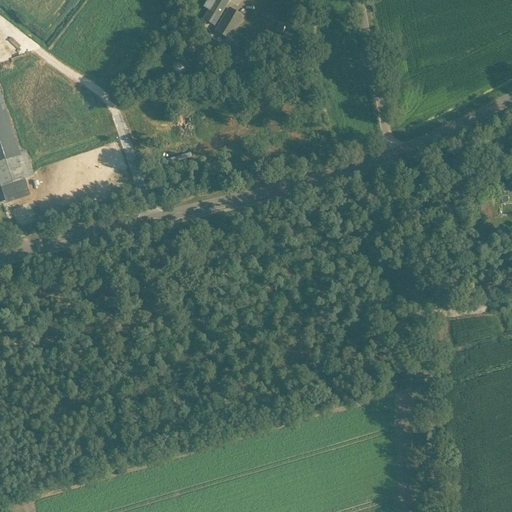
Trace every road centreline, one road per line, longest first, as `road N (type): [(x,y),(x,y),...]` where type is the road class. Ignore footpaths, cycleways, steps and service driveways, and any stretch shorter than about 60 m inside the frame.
road 1 (tertiary): [(390,155),(0,255)]
road 2 (unclassified): [(435,511),(426,354),(390,155)]
road 3 (unclassified): [(390,155),(359,0)]
road 4 (tertiary): [(511,98),(390,155)]
